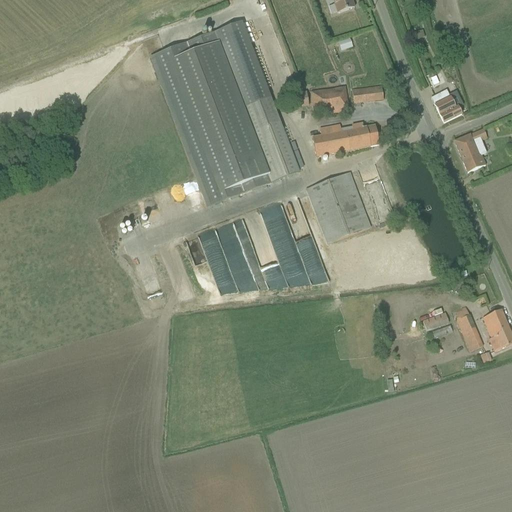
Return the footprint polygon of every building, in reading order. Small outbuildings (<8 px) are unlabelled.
[(354,9),(350,0),(332,0),(337,15),(354,9)] [(324,14),(331,12),(329,4),(322,5),(324,14)] [(208,208),(299,173),(242,23),(151,58),(208,208)] [(332,43),(335,51),(346,47),(343,39),(332,43)] [(314,118),(348,113),(344,88),(310,93),(314,118)] [(351,91),(353,106),(383,102),(381,88),(351,91)] [(446,91),(439,95),(430,99),(443,125),(461,116),(458,109),(461,108),(456,96),(449,99),(446,91)] [(306,92),(288,95),(290,110),(308,107),(306,92)] [(339,126),(329,128),(320,130),(321,137),(312,139),(316,159),(378,146),(374,127),(363,129),(362,125),(351,127),(352,131),(341,134),(339,126)] [(486,139),(483,130),(455,142),(454,145),(467,175),(468,174),(485,167),(481,158),(486,156),(480,142),(486,139)] [(349,174),(305,191),(326,246),(370,229),(349,174)] [(363,188),(374,218),(383,215),(373,185),(363,188)] [(236,302),(318,275),(292,197),(276,203),(294,254),(271,261),(261,232),(242,239),(236,220),(211,228),(236,302)] [(169,203),(173,216),(186,212),(183,199),(169,203)] [(150,229),(139,231),(140,237),(151,235),(150,229)] [(192,234),(198,254),(210,250),(203,230),(192,234)] [(388,301),(397,352),(408,350),(406,337),(414,336),(412,325),(402,327),(397,299),(388,301)] [(454,317),(450,318),(454,328),(458,327),(469,353),(482,348),(465,308),(452,313),(454,317)] [(494,354),(511,346),(511,338),(501,311),(482,319),(491,340),(488,341),(494,354)] [(448,324),(444,314),(422,323),(425,333),(448,324)] [(450,328),(432,334),(434,340),(452,334),(450,328)] [(481,352),(474,354),(476,363),(484,361),(481,352)]
